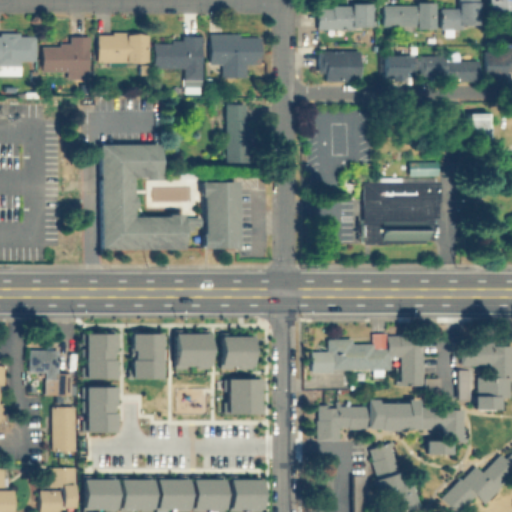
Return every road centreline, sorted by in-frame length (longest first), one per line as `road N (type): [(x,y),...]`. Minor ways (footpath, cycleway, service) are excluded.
road 1 (secondary): [(0,293),(511,293)]
road 2 (residential): [(0,0),(281,2)]
road 3 (residential): [(281,293),(283,511)]
road 4 (residential): [(284,92),(281,293)]
road 5 (residential): [(284,92),(439,92)]
